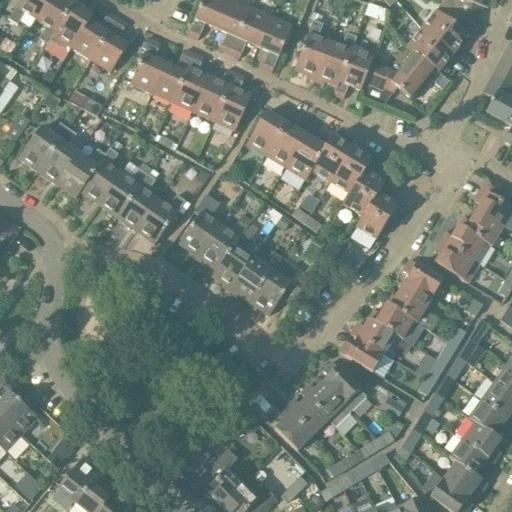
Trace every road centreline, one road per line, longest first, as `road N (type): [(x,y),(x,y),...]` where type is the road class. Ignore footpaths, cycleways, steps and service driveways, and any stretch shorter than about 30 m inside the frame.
road 1 (residential): [(281,361),(457,147)]
road 2 (residential): [(281,361),(245,347),(124,264),(50,231)]
road 3 (residential): [(49,328),(59,367),(181,511)]
road 4 (residential): [(443,137),(511,14)]
